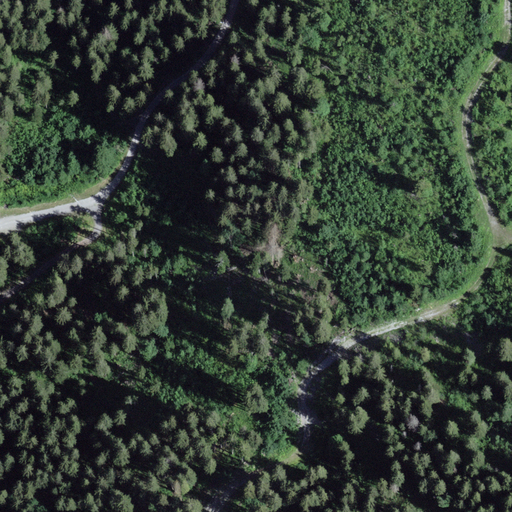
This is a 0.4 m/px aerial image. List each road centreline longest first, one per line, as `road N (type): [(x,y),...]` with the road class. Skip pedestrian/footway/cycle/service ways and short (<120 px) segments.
road 1 (track): [(509,0),(504,49),(469,102),(465,130),(497,234),(494,258),(463,299),(357,340),(306,379),(298,395),(307,438),(298,454),(248,482),(219,511)]
road 2 (track): [(236,0),(208,54),(153,103),(122,175),(91,204)]
road 3 (track): [(0,305),(93,238),(91,204)]
